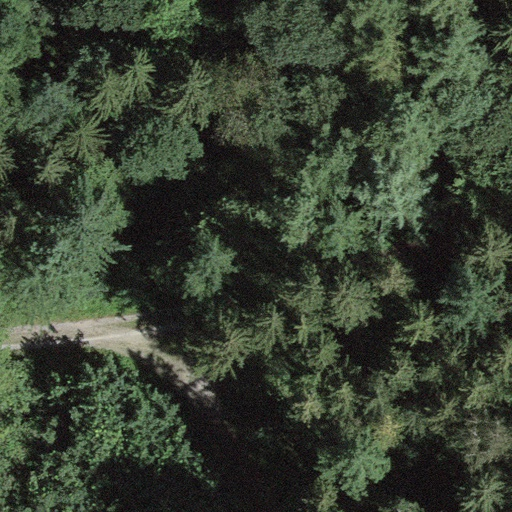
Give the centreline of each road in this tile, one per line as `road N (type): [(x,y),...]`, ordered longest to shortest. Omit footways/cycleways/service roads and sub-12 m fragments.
road 1 (track): [(511,223),(137,337),(0,343)]
road 2 (track): [(137,337),(249,511)]
